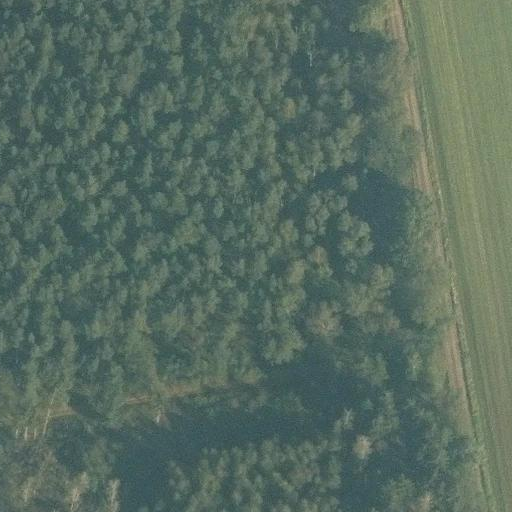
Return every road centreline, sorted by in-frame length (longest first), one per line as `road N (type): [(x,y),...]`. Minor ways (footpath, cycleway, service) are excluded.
road 1 (track): [(453,332),(0,414)]
road 2 (track): [(453,332),(396,0)]
road 3 (track): [(484,511),(453,332)]
